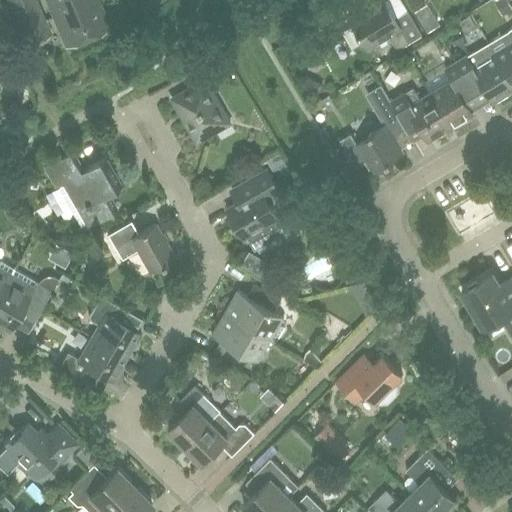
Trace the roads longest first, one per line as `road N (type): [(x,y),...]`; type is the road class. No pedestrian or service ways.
road 1 (residential): [(119,426),(204,265),(202,245),(111,101)]
road 2 (residential): [(419,276),(392,223),(391,197),(511,125)]
road 3 (residential): [(511,432),(419,276)]
road 4 (residential): [(206,511),(119,426)]
